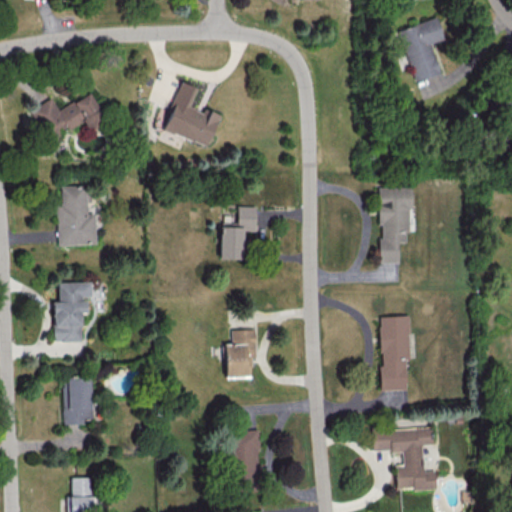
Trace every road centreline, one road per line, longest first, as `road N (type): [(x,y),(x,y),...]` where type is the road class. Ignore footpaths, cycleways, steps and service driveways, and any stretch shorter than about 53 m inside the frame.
road 1 (residential): [(0,48),(52,37),(216,31),(275,39),(300,64),(324,511)]
road 2 (residential): [(0,217),(13,511)]
